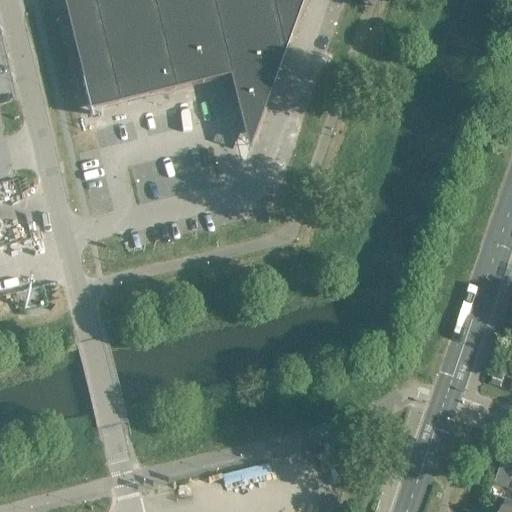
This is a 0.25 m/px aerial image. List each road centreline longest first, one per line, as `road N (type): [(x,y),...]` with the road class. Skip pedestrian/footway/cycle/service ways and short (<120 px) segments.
road 1 (unclassified): [(90,340),(3,0)]
road 2 (residential): [(131,511),(90,340)]
